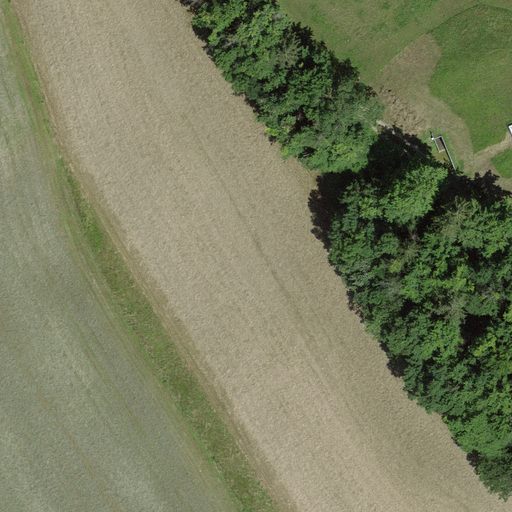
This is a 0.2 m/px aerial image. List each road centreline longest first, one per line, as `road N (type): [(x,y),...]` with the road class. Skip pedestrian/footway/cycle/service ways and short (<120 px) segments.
road 1 (track): [(240,511),(140,352),(34,104),(0,0)]
road 2 (track): [(511,244),(374,124)]
